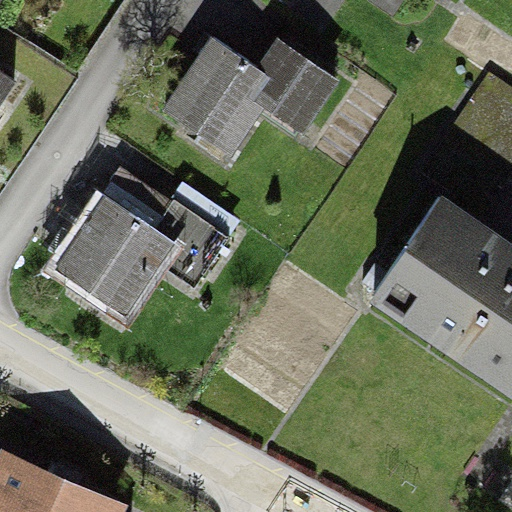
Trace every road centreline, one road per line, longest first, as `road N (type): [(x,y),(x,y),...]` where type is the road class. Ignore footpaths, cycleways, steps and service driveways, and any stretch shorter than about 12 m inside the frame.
road 1 (residential): [(273,491),(0,346)]
road 2 (residential): [(0,241),(153,0)]
